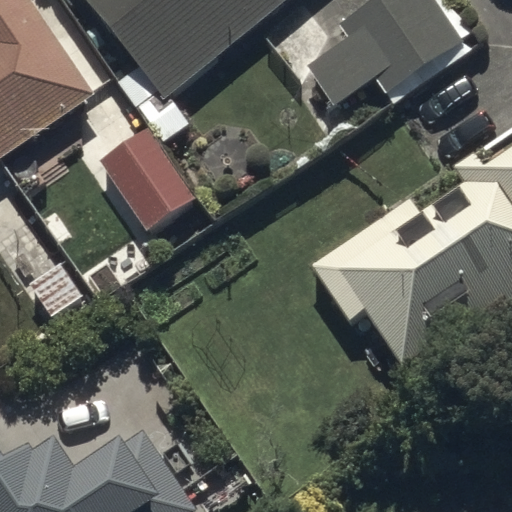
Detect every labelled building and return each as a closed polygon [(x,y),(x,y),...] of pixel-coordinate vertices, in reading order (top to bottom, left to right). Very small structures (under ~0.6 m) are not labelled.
[(0,0),(0,168),(9,163),(18,176),(46,157),(36,142),(97,102),(29,0),(0,0)] [(190,125),(170,100),(296,0),(82,0),(139,71),(119,87),(165,145),(190,125)] [(384,0),(342,27),(352,42),(310,70),(336,110),(377,84),(388,99),(467,48),(465,44),(474,38),(460,17),(449,24),(432,0),(384,0)] [(199,204),(150,135),(103,167),(151,237),(199,204)] [(423,217),(415,204),(313,270),(353,330),(370,319),(405,373),(451,343),(442,329),(484,302),(494,318),(510,307),(511,309),(511,137),(457,174),(466,189),(423,217)] [(0,456),(0,511),(197,511),(202,509),(141,419),(73,464),(53,436),(7,467),(0,456)]
